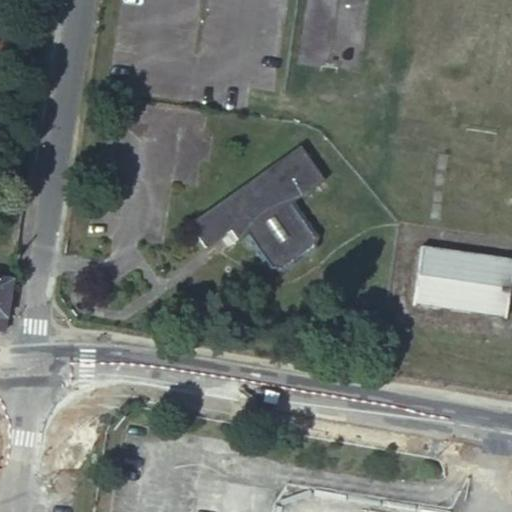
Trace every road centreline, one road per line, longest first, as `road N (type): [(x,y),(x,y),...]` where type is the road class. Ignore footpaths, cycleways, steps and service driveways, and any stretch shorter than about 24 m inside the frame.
road 1 (tertiary): [(34,358),(147,362),(511,429)]
road 2 (unclassified): [(76,0),(45,212),(34,358)]
road 3 (unknown): [(159,0),(153,49),(206,63),(241,46),(250,0)]
road 4 (unclassified): [(8,511),(34,358)]
